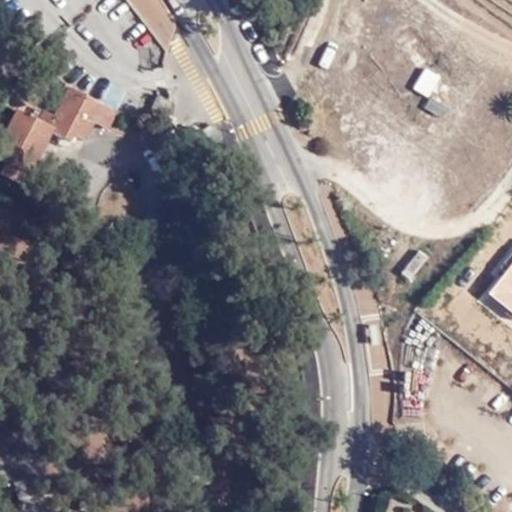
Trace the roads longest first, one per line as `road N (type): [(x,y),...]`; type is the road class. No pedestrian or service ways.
road 1 (residential): [(222,80),(177,116),(158,147),(215,511)]
road 2 (unknown): [(162,186),(113,192),(90,215),(51,398),(34,420),(11,420),(0,410)]
road 3 (tertiary): [(360,445),(353,346),(293,167)]
road 4 (tertiary): [(262,177),(312,316),(326,378),(327,444)]
road 5 (residential): [(511,181),(464,229),(425,231),(395,224),(317,159),(293,167)]
